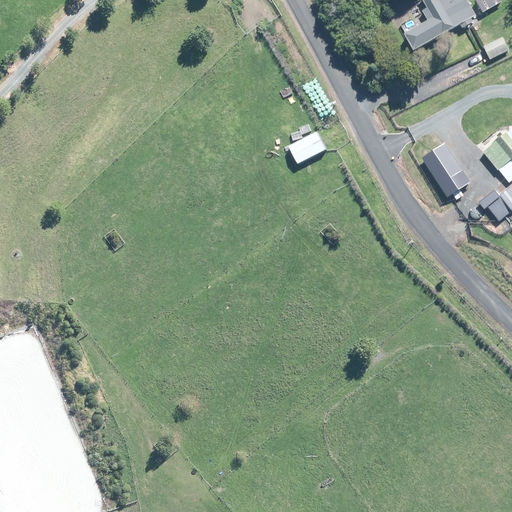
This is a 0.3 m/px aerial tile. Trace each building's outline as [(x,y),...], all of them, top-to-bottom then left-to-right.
[(421,0),(416,3),(427,22),(416,29),(410,18),(398,25),(413,51),(475,15),(466,0),(421,0)] [(494,0),(477,0),(475,2),(482,12),(496,3),(494,0)] [(503,38),(484,47),(491,61),(510,51),(503,38)] [(511,126),(482,153),(509,183),(511,180),(511,126)] [(317,131),(288,147),(298,165),(327,149),(317,131)] [(421,150),(426,157),(421,160),(447,199),(452,195),(456,201),(464,196),(460,190),(470,184),(444,144),(443,145),(438,138),(421,150)] [(511,212),(511,187),(500,197),(494,190),(478,204),(484,211),(487,209),(499,223),(511,212)]
